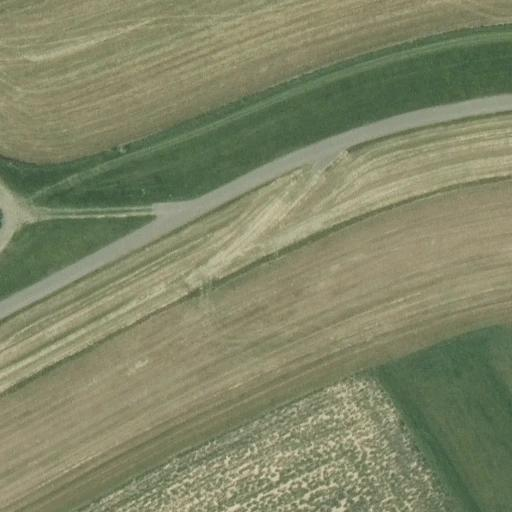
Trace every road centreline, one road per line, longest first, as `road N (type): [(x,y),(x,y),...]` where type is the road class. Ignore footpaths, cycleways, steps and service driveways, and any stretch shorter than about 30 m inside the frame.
road 1 (unclassified): [(0,310),(309,152),(511,102)]
road 2 (track): [(7,225),(37,215),(190,212)]
